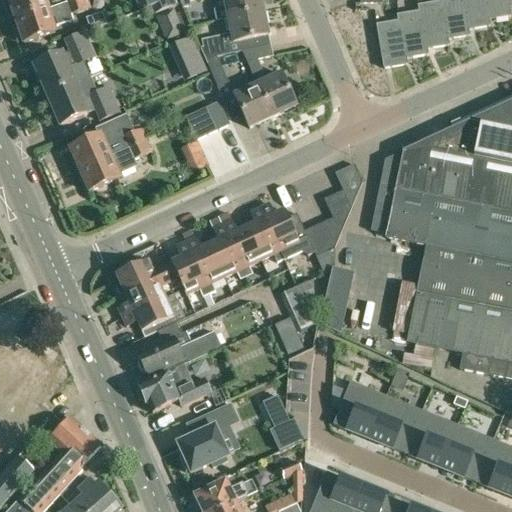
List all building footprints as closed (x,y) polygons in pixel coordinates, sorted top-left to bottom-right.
[(47,11),(46,11),(42,0),(7,0),(15,22),(47,11)] [(47,11),(15,22),(23,44),(54,33),(53,29),(73,22),(71,16),(89,9),(86,0),(77,0),(66,4),(46,11),(47,11)] [(172,0),(149,0),(154,14),(175,7),(172,0)] [(201,0),(179,0),(184,9),(191,8),(190,3),(201,0)] [(223,0),(228,19),(263,11),(260,0),(223,0)] [(462,0),(439,0),(440,4),(446,41),(447,41),(469,37),(468,31),(467,31),(462,0)] [(484,0),(462,0),(467,31),(468,31),(490,28),(489,21),(488,21),(484,0)] [(509,12),(507,0),(484,0),(488,21),(489,21),(510,18),(509,12)] [(440,4),(417,8),(418,14),(420,14),(426,51),(427,50),(448,47),(447,41),(446,41),(440,4)] [(263,11),(228,19),(232,34),(223,36),(225,44),(201,50),(207,62),(217,58),(242,52),(271,45),(263,11)] [(173,12),(156,20),(167,42),(183,35),(173,12)] [(420,14),(418,14),(397,17),(398,23),(399,22),(405,60),(406,60),(428,56),(427,50),(426,51),(420,14)] [(399,22),(398,23),(377,26),(384,70),(407,66),(406,60),(405,60),(399,22)] [(46,97),(75,85),(69,70),(96,58),(85,33),(66,41),(71,54),(63,57),(63,55),(33,68),(46,97)] [(271,45),(242,52),(247,63),(258,60),(274,57),(271,45)] [(217,58),(207,62),(225,102),(235,98),(250,129),(272,119),(258,86),(235,96),(217,58)] [(258,86),(272,119),(297,107),(281,75),(267,81),(264,74),(254,78),(258,86)] [(82,101),(75,85),(46,97),(59,127),(87,114),(87,113),(95,110),(100,121),(119,113),(109,89),(82,101)] [(511,102),(433,139),(431,150),(424,149),(415,195),(435,199),(511,214),(511,102)] [(209,108),(219,131),(230,126),(220,103),(209,108)] [(219,131),(209,108),(186,119),(197,141),(219,131)] [(79,172),(109,158),(104,148),(108,146),(112,138),(131,129),(125,115),(95,129),(98,137),(69,150),(79,172)] [(128,150),(147,141),(142,130),(122,139),(128,150)] [(431,150),(433,139),(384,162),(370,233),(385,236),(384,241),(425,249),(435,199),(415,195),(424,149),(431,150)] [(147,141),(128,150),(133,162),(153,153),(147,141)] [(119,181),(109,158),(79,172),(89,194),(119,181)] [(343,191),(351,210),(362,184),(354,166),(335,174),(343,191)] [(343,192),(333,196),(345,223),(351,210),(343,192)] [(334,224),(344,227),(345,223),(333,196),(324,200),(332,219),(334,224)] [(511,214),(435,199),(425,249),(417,287),(402,284),(392,333),(408,336),(406,346),(462,357),(459,372),(511,382),(511,214)] [(307,237),(304,232),(296,214),(287,219),(283,211),(274,216),(269,205),(259,209),(284,261),(284,262),(301,253),(307,257),(314,254),(315,254),(307,237)] [(255,224),(246,229),(261,262),(274,256),(277,264),(284,261),(259,209),(250,214),(255,224)] [(344,227),(334,224),(332,219),(322,224),(334,250),(344,227)] [(232,222),(223,227),(246,278),(253,275),(249,268),(261,262),(246,229),(237,233),(232,222)] [(322,224),(313,228),(325,254),(334,250),(322,224)] [(246,278),(223,227),(213,231),(218,242),(209,246),(224,279),(236,273),(240,281),(246,278)] [(315,254),(314,254),(316,258),(325,254),(313,228),(305,232),(307,237),(315,254)] [(224,279),(209,246),(200,250),(195,240),(185,244),(209,295),(216,292),(212,285),(224,279)] [(209,295),(185,244),(176,248),(181,259),(171,263),(187,297),(199,290),(203,298),(209,295)] [(124,295),(172,274),(168,265),(153,272),(148,261),(115,276),(120,286),(115,288),(120,298),(124,296),(124,295)] [(340,336),(354,274),(332,269),(320,326),(340,336)] [(124,295),(124,296),(128,304),(118,309),(122,319),(166,299),(161,288),(175,281),(172,274),(124,295)] [(174,295),(166,299),(122,319),(126,328),(137,323),(142,333),(157,326),(159,332),(177,324),(174,318),(175,318),(169,305),(177,302),(174,295)] [(150,382),(168,374),(222,350),(215,333),(191,344),(186,333),(173,339),(173,340),(137,356),(139,360),(137,364),(141,373),(145,374),(146,378),(148,377),(150,382)] [(168,374),(150,382),(138,388),(138,390),(138,391),(136,395),(139,403),(139,402),(144,403),(144,404),(145,404),(146,406),(148,405),(150,409),(152,414),(179,402),(181,408),(211,395),(204,380),(176,393),(168,374)] [(375,424),(386,398),(350,383),(338,412),(332,426),(357,436),(368,441),(374,426),(375,424)] [(344,396),(338,394),(332,391),(331,409),(338,412),(344,396)] [(368,441),(369,441),(380,446),(404,455),(422,413),(386,398),(375,424),(374,426),(368,441)] [(467,403),(456,398),(453,406),(464,411),(467,403)] [(189,441),(174,447),(179,459),(175,461),(182,476),(186,474),(187,477),(208,468),(209,472),(223,465),(222,461),(224,460),(213,436),(235,426),(227,409),(183,428),(189,441)] [(274,430),(289,424),(283,410),(268,417),(274,430)] [(404,455),(428,465),(439,470),(440,470),(446,455),(457,427),(422,413),(404,455)] [(62,455),(80,471),(100,449),(70,420),(49,443),(62,455)] [(440,470),(451,475),(475,484),(493,442),(457,427),(446,455),(440,470)] [(511,449),(493,442),(475,484),(499,494),(510,499),(511,499),(511,497),(511,449)] [(80,471),(62,455),(37,481),(39,483),(21,503),(20,502),(10,511),(44,511),(47,510),(82,473),(80,471)] [(0,510),(33,474),(17,459),(0,478),(0,510)] [(301,471),(297,462),(280,469),(285,480),(301,471)] [(352,511),(362,490),(326,475),(310,511),(352,511)] [(94,511),(110,498),(96,482),(69,506),(74,511),(94,511)] [(217,511),(235,504),(256,493),(251,483),(230,494),(224,483),(194,499),(196,502),(194,505),(197,511),(201,511),(217,511)] [(394,511),(398,504),(362,490),(352,511),(394,511)] [(275,511),(283,511),(296,506),(292,497),(273,507),(275,511)] [(122,511),(110,498),(94,511),(122,511)]
